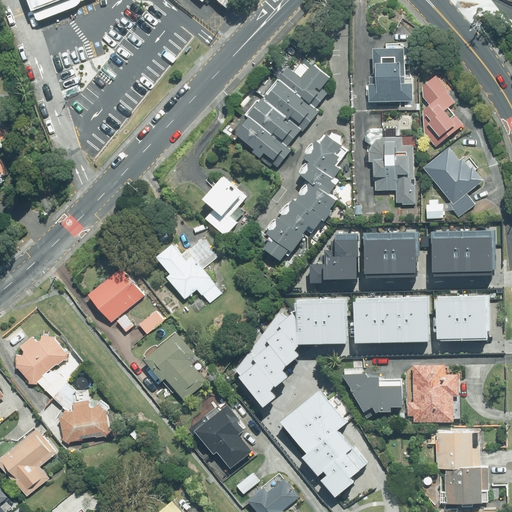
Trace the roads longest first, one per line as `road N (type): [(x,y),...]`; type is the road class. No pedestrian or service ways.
road 1 (tertiary): [(0,292),(285,0)]
road 2 (residential): [(511,346),(307,350),(401,511)]
